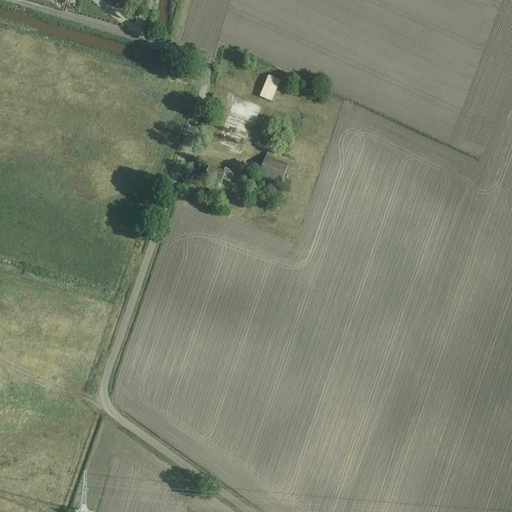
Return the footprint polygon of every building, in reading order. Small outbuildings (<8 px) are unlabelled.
[(242,153),(252,125),(228,116),(217,144),(242,153)] [(281,185),(288,166),(266,157),(258,177),(281,185)] [(224,172),(209,167),(205,178),(221,184),(223,180),(230,183),(234,173),(225,169),(224,172)] [(257,191),(260,181),(249,177),(245,187),(257,191)] [(281,198),(284,189),(270,184),(267,193),(281,198)] [(239,234),(259,241),(261,236),(241,229),(239,234)]
